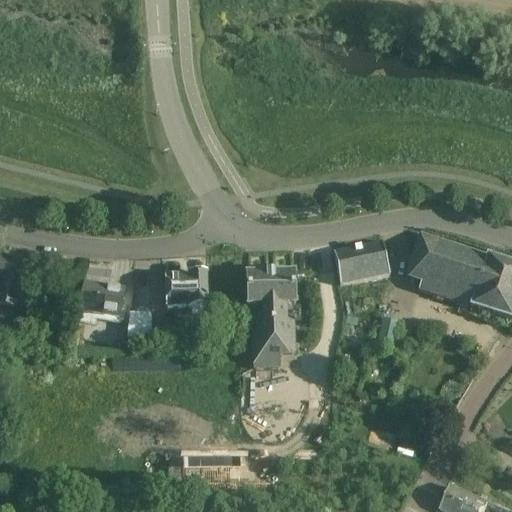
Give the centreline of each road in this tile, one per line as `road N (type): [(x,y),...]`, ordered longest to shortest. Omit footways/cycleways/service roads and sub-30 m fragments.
road 1 (tertiary): [(511,238),(422,217),(301,237),(225,231)]
road 2 (tertiary): [(225,231),(173,118),(155,0)]
road 3 (residential): [(225,231),(119,250),(0,230)]
road 4 (tertiary): [(419,511),(511,355)]
